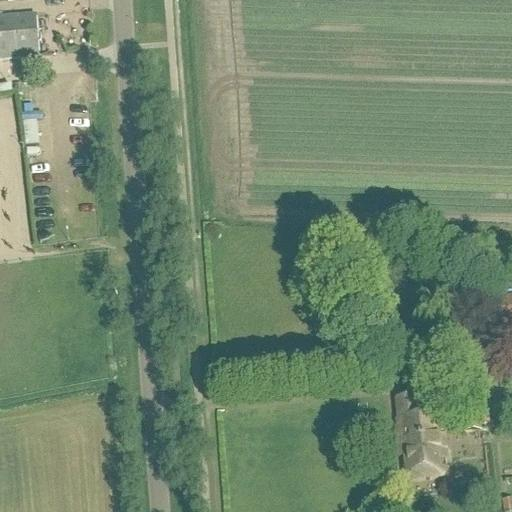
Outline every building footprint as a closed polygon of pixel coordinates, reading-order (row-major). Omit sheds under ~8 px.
[(0,64),(40,61),(37,18),(0,20),(0,64)] [(11,89),(0,90),(0,98),(12,97),(11,89)] [(511,299),(498,301),(501,328),(511,326),(511,299)] [(461,397),(464,436),(479,434),(476,396),(461,397)] [(415,424),(413,400),(395,402),(398,433),(396,433),(399,462),(405,462),(407,484),(446,480),(440,421),(415,424)] [(502,511),(511,511),(511,503),(502,505),(502,511)]
